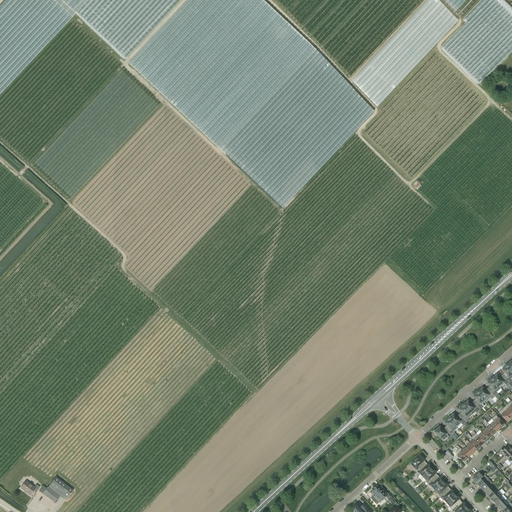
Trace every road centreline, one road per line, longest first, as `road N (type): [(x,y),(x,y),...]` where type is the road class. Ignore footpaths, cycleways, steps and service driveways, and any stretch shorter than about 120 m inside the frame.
road 1 (track): [(269,0),(374,109),(357,133),(405,183),(489,103),(438,48),(459,24),(439,0)]
road 2 (track): [(125,65),(221,156),(319,51)]
road 3 (primary): [(380,398),(511,274)]
road 4 (track): [(122,267),(123,254),(0,142)]
road 5 (primary): [(254,511),(380,398)]
road 6 (residential): [(415,436),(511,348)]
